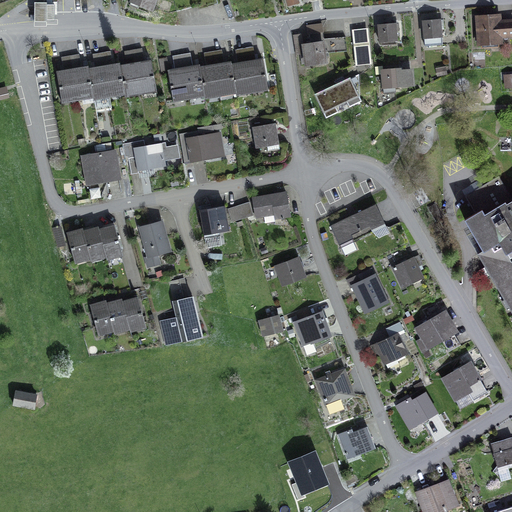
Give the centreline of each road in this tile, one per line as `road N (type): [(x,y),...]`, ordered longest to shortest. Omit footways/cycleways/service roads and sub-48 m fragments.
road 1 (residential): [(511,390),(384,178),(360,164),(305,171)]
road 2 (residential): [(305,171),(314,242),(407,471)]
road 3 (residential): [(175,195),(78,212),(54,203),(16,66),(21,29)]
road 4 (residential): [(278,21),(195,32),(21,29)]
road 5 (residential): [(278,21),(305,171)]
road 6 (residential): [(417,6),(278,21)]
road 7 (residential): [(305,171),(175,195)]
road 8 (residential): [(511,407),(407,471)]
